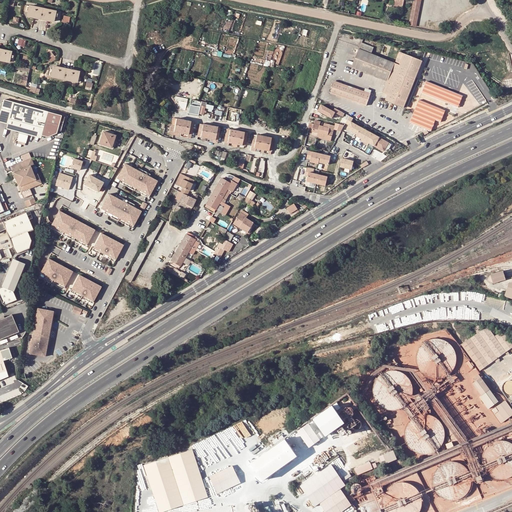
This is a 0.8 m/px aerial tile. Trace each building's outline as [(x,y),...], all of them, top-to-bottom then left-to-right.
[(421,0),(414,0),(409,25),(416,27),(421,0)] [(29,6),(27,17),(33,18),(47,21),(53,22),(56,12),(29,6)] [(70,23),(71,16),(64,15),(63,21),(70,23)] [(360,43),(358,49),(371,54),(373,48),(360,43)] [(0,60),(8,63),(11,52),(5,51),(0,49),(0,60)] [(394,64),(371,54),(358,49),(351,68),(386,82),(381,94),(386,96),(384,101),(403,108),(415,78),(421,62),(415,59),(409,57),(403,54),(398,66),(394,64)] [(394,64),(398,66),(403,54),(398,53),(394,64)] [(66,69),(59,68),(53,66),(50,77),(63,80),(66,69)] [(77,83),(79,72),(73,71),(66,69),(63,80),(77,83)] [(369,94),(333,82),(330,94),(365,106),(369,94)] [(421,93),(431,98),(436,86),(425,82),(421,93)] [(436,86),(431,98),(457,108),(462,96),(436,86)] [(5,99),(1,113),(11,116),(9,124),(7,128),(20,132),(18,138),(26,140),(28,134),(42,138),(43,135),(49,136),(58,133),(63,116),(5,99)] [(205,116),(208,103),(193,99),(189,112),(205,116)] [(440,122),(444,111),(418,101),(409,123),(430,132),(434,120),(440,122)] [(345,112),(335,107),(333,110),(326,106),(326,108),(321,105),(318,110),(332,117),(335,112),(343,116),(345,112)] [(0,116),(0,121),(9,124),(11,116),(1,113),(0,116)] [(353,117),(350,115),(345,123),(349,125),(347,128),(357,134),(361,127),(351,121),(353,117)] [(173,118),(171,131),(170,131),(169,134),(180,136),(181,133),(189,135),(188,139),(191,139),(194,123),(191,123),(191,121),(173,118)] [(311,131),(310,135),(318,137),(321,125),(317,124),(318,122),(314,121),(313,123),(309,122),(306,130),(311,131)] [(321,125),(318,137),(332,141),(335,130),(341,131),(344,125),(337,123),(336,126),(325,123),(325,126),(321,125)] [(204,125),(201,124),(198,137),(214,140),(213,143),(217,144),(221,128),(218,128),(218,127),(205,124),(204,125)] [(370,132),(361,127),(357,134),(356,135),(362,138),(361,140),(365,142),(370,132)] [(231,130),(227,130),(225,141),(228,142),(228,143),(241,146),(241,145),(244,146),(247,134),(244,133),(244,132),(231,130)] [(99,144),(111,148),(114,138),(115,136),(103,132),(99,144)] [(379,137),(370,132),(365,142),(364,143),(368,145),(369,142),(374,145),(379,137)] [(258,135),(258,136),(254,135),(251,151),(256,152),(256,149),(268,151),(268,150),(271,151),(274,138),(258,135)] [(392,143),(379,137),(374,145),(384,150),(386,146),(389,148),(392,143)] [(321,154),(309,151),(307,158),(311,159),(310,162),(319,164),(319,162),(321,154)] [(331,156),(321,154),(319,162),(329,165),(331,156)] [(20,190),(23,198),(32,194),(30,188),(41,183),(37,173),(34,175),(30,166),(33,164),(31,158),(10,166),(18,185),(19,184),(21,190),(20,190)] [(74,158),(71,167),(80,170),(83,161),(74,158)] [(354,161),(342,159),(340,167),(352,169),(354,161)] [(131,167),(124,163),(117,178),(149,195),(157,181),(150,177),(131,167)] [(132,164),(131,167),(150,177),(151,174),(132,164)] [(319,174),(309,172),(307,181),(317,183),(319,174)] [(179,173),(174,184),(180,187),(185,176),(179,173)] [(56,185),(70,189),(73,178),(58,174),(56,185)] [(328,177),(319,174),(317,183),(326,185),(328,177)] [(84,185),(98,192),(102,183),(89,176),(84,185)] [(193,184),(191,183),(193,179),(185,176),(180,187),(183,188),(189,191),(193,184)] [(149,195),(117,178),(115,180),(148,198),(149,195)] [(224,203),(225,200),(229,194),(225,192),(227,189),(231,191),(232,191),(235,186),(236,184),(231,181),(230,184),(221,179),(205,207),(214,212),(215,210),(219,203),(220,201),(224,203)] [(109,184),(107,189),(115,192),(117,188),(109,184)] [(115,197),(108,194),(101,208),(133,226),(141,211),(134,207),(115,197)] [(116,194),(115,197),(134,207),(135,204),(116,194)] [(187,196),(182,194),(179,200),(179,202),(187,206),(192,208),(198,196),(194,194),(192,198),(187,196)] [(25,201),(27,206),(36,202),(34,197),(25,201)] [(220,201),(219,203),(224,206),(220,213),(225,215),(228,209),(230,207),(224,203),(220,201)] [(298,210),(294,205),(287,209),(290,215),(298,210)] [(133,226),(101,208),(99,211),(132,228),(133,226)] [(0,222),(0,231),(6,229),(10,239),(34,230),(30,219),(33,218),(30,210),(0,222)] [(94,230),(58,211),(51,225),(86,244),(94,230)] [(239,228),(244,218),(245,216),(240,213),(233,224),(239,228)] [(163,221),(157,218),(124,278),(130,282),(163,221)] [(247,232),(250,227),(252,224),(248,221),(246,219),(244,218),(239,228),(247,232)] [(86,244),(51,225),(49,228),(85,247),(86,244)] [(123,245),(101,233),(93,248),(115,260),(123,245)] [(178,268),(182,262),(185,264),(188,266),(191,261),(188,260),(194,250),(195,251),(199,243),(194,240),(196,238),(187,233),(169,263),(178,268)] [(222,254),(226,248),(220,245),(217,250),(222,254)] [(115,260),(93,248),(92,250),(114,262),(115,260)] [(72,271),(48,258),(40,273),(64,286),(72,271)] [(4,281),(14,285),(22,263),(12,259),(9,266),(8,266),(5,273),(7,274),(4,281)] [(503,271),(491,274),(493,282),(505,278),(503,271)] [(64,286),(40,273),(39,275),(63,288),(64,286)] [(101,286),(79,275),(71,289),(93,301),(101,286)] [(14,285),(4,281),(3,284),(2,287),(12,290),(13,288),(14,285)] [(0,287),(0,299),(2,304),(4,304),(16,300),(12,290),(2,287),(0,287)] [(93,301),(71,289),(69,292),(92,303),(93,301)] [(76,305),(73,311),(81,315),(84,309),(76,305)] [(54,310),(38,308),(29,353),(45,356),(54,310)] [(0,338),(19,330),(11,313),(4,316),(3,315),(0,316),(0,338)] [(488,326),(462,344),(480,370),(511,348),(511,338),(511,340),(504,329),(495,336),(488,326)] [(431,378),(433,379),(434,379),(436,379),(438,379),(440,379),(442,378),(444,377),(446,377),(448,375),(449,374),(451,373),(452,371),(454,370),(455,368),(455,366),(456,364),(456,362),(457,360),(457,358),(456,356),(456,354),(455,352),(455,350),(454,348),(452,346),(451,345),(448,342),(446,341),(445,340),(443,339),(441,339),(439,338),(436,338),(434,338),(432,338),(430,339),(428,339),(426,340),(425,341),(423,343),(421,344),(420,346),(419,347),(418,349),(417,351),(416,353),(416,355),(415,357),(415,359),(416,361),(416,363),(416,365),(417,367),(418,369),(419,371),(421,372),(422,374),(424,375),(426,376),(427,377),(429,378),(431,378)] [(0,371),(5,370),(2,360),(11,358),(9,353),(8,350),(8,347),(0,349),(0,371)] [(377,402),(378,404),(380,405),(381,406),(383,407),(385,408),(387,409),(389,410),(391,410),(393,410),(395,410),(397,410),(399,409),(401,408),(403,408),(405,406),(406,405),(408,404),(409,402),(410,400),(411,399),(412,397),(413,395),(413,393),(413,391),(413,389),(413,386),(412,384),(412,383),(411,381),(410,379),(409,377),(407,376),(406,374),(404,373),(401,371),(399,371),(397,370),(395,370),(393,370),(391,370),(389,370),(387,371),(385,371),(383,372),(381,373),(380,375),(378,376),(377,378),(376,379),(375,381),(374,383),(373,385),(373,387),(373,389),(373,391),(373,393),(373,395),(374,397),(375,399),(376,401),(377,402)] [(482,395),(490,389),(481,377),(475,381),(473,383),(482,395)] [(431,385),(431,386),(431,387),(432,388),(433,389),(434,390),(435,390),(436,390),(438,390),(438,389),(439,388),(440,387),(440,386),(440,385),(439,384),(439,383),(438,383),(437,382),(436,382),(435,382),(434,382),(433,382),(433,383),(432,383),(432,384),(431,385)] [(416,394),(415,395),(414,396),(414,397),(414,398),(414,399),(414,400),(415,401),(415,402),(416,402),(417,402),(418,402),(419,402),(420,402),(421,401),(421,400),(422,399),(422,398),(422,397),(421,396),(420,395),(419,394),(418,394),(417,394),(416,394)] [(422,403),(421,404),(420,404),(420,405),(420,406),(419,407),(420,408),(420,409),(421,409),(421,410),(422,411),(423,411),(424,411),(425,411),(426,410),(427,410),(427,409),(428,408),(428,407),(428,406),(428,405),(427,404),(426,403),(425,403),(424,402),(423,402),(422,403)] [(505,404),(503,402),(490,411),(499,425),(510,417),(509,415),(505,418),(498,409),(505,404)] [(505,418),(509,415),(510,417),(511,415),(511,413),(505,404),(498,409),(505,418)] [(343,410),(342,411),(342,412),(342,413),(342,414),(343,415),(344,416),(345,417),(347,417),(348,417),(349,417),(350,416),(351,416),(352,415),(352,414),(352,413),(353,412),(352,411),(352,410),(351,409),(351,408),(350,408),(349,407),(348,407),(347,407),(346,407),(345,408),(344,408),(343,409),(343,410)] [(412,450),(413,451),(415,452),(416,453),(418,454),(420,454),(423,454),(425,455),(427,454),(429,454),(431,453),(433,453),(435,452),(436,451),(438,449),(439,448),(441,446),(442,444),(443,443),(443,441),(444,439),(444,437),(445,434),(445,432),(444,430),(444,428),(443,426),(442,424),(440,421),(439,420),(437,419),(436,417),(434,416),(432,415),(430,415),(428,414),(426,414),(424,414),(422,414),(420,414),(418,415),(416,416),(414,417),(412,418),(411,419),(409,421),(408,422),(407,424),(406,426),(405,428),(404,430),(404,432),(404,434),(404,436),(404,438),(405,440),(406,442),(406,444),(407,446),(409,447),(410,449),(412,450)] [(351,422),(351,423),(351,425),(351,426),(351,427),(352,428),(353,428),(354,429),(355,430),(356,430),(357,430),(358,429),(359,429),(360,428),(360,427),(361,426),(361,425),(361,424),(361,423),(361,422),(360,421),(360,420),(359,420),(358,419),(357,419),(356,419),(355,419),(354,420),(353,420),(352,421),(351,422)] [(306,426),(295,433),(306,449),(317,441),(306,426)] [(275,439),(269,442),(273,448),(278,444),(275,439)] [(283,440),(278,444),(273,448),(265,452),(277,469),(295,458),(283,440)] [(511,443),(511,442),(509,442),(507,441),(505,440),(503,440),(501,440),(499,440),(497,440),(495,441),(493,442),(491,443),(489,444),(488,445),(486,446),(485,448),(484,450),(483,452),(482,453),(482,455),(481,457),(481,459),(481,462),(481,464),(482,466),(483,468),(484,470),(485,471),(486,473),(487,474),(489,476),(491,477),(493,478),(494,479),(496,479),(498,480),(501,480),(503,480),(505,479),(507,479),(509,478),(510,477),(511,476),(511,443)] [(192,448),(143,464),(158,511),(159,511),(208,497),(192,448)] [(393,450),(383,455),(387,463),(397,459),(393,450)] [(277,469),(265,452),(250,463),(262,480),(277,469)] [(437,468),(436,469),(435,470),(434,472),(433,474),(432,476),(432,478),(432,480),(432,482),(432,484),(432,486),(433,488),(434,490),(435,491),(436,493),(437,495),(439,496),(440,497),(442,498),(444,499),(446,500),(448,500),(450,501),(452,501),(454,501),(456,500),(458,500),(460,499),(462,498),(463,497),(465,496),(466,494),(468,492),(469,491),(470,489),(470,487),(471,485),(471,483),(471,481),(471,479),(471,477),(470,475),(470,473),(469,471),(468,469),(466,468),(465,466),(463,465),(462,464),(460,463),(458,462),(456,462),(454,461),(452,461),(449,461),(447,462),(445,462),(444,463),(442,464),(440,465),(438,466),(437,468)] [(355,469),(358,475),(377,467),(375,462),(371,464),(370,462),(355,469)] [(330,464),(300,486),(314,507),(319,503),(341,489),(346,485),(330,464)] [(240,483),(232,465),(209,476),(217,494),(240,483)] [(390,485),(388,486),(387,487),(386,489),(385,490),(384,492),(383,494),(382,496),(381,498),(381,500),(381,502),(381,504),(381,506),(382,508),(383,510),(384,511),(383,511),(418,511),(419,511),(420,510),(420,508),(421,506),(421,504),(421,502),(421,500),(421,498),(420,496),(420,494),(419,492),(418,490),(416,489),(415,487),(413,486),(412,485),(410,484),(408,483),(406,482),(404,482),(402,482),(400,482),(398,482),(396,482),(394,483),(392,484),(390,485)] [(341,489),(319,503),(325,511),(340,511),(352,505),(341,489)] [(281,511),(285,510),(282,503),(277,506),(280,511),(281,511)]
